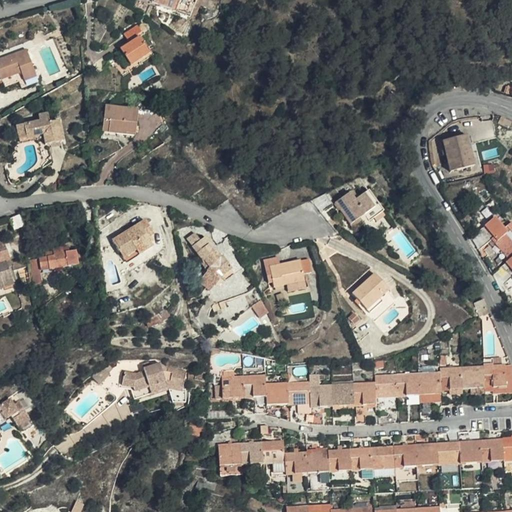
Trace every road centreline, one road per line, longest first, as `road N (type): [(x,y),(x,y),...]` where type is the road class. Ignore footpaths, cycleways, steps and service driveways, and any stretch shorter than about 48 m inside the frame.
road 1 (residential): [(511,341),(427,184),(417,145),(422,119),(443,102),(480,99),(511,108)]
road 2 (residential): [(0,207),(128,192),(266,235),(304,226)]
